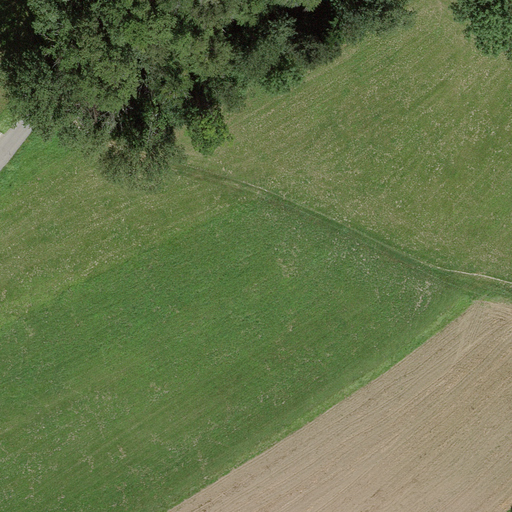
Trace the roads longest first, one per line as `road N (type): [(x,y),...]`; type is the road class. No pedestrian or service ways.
road 1 (track): [(52,86),(97,143),(284,201),(463,288),(511,298)]
road 2 (residential): [(0,149),(52,86),(91,0)]
